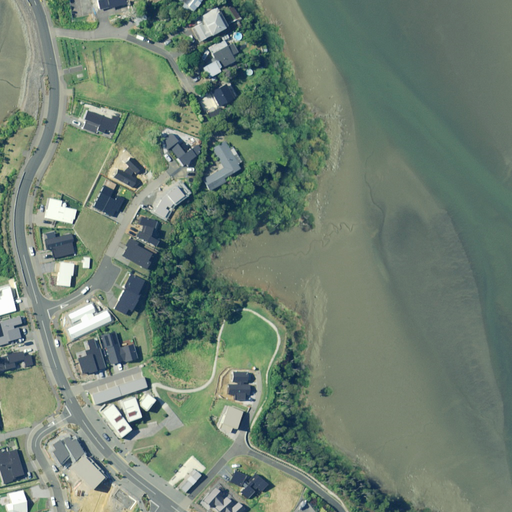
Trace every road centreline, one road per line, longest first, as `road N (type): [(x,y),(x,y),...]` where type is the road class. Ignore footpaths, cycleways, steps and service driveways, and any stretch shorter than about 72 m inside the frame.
road 1 (residential): [(207,121),(167,52),(145,40),(45,33)]
road 2 (residential): [(40,312),(18,220),(49,129)]
road 3 (residential): [(61,511),(36,438),(77,411)]
road 4 (residential): [(77,411),(105,453),(163,499)]
